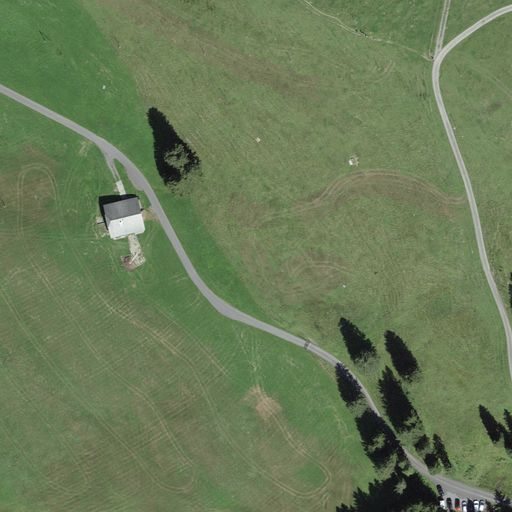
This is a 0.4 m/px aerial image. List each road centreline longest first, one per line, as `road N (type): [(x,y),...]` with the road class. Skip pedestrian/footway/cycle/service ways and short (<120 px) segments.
road 1 (unclassified): [(511,507),(448,485),(403,454),(358,394),(312,351),(211,298),(124,161),(0,90)]
road 2 (track): [(437,62),(434,85),(511,355)]
